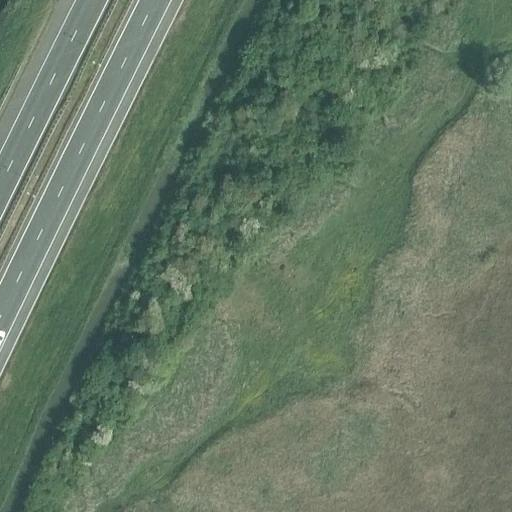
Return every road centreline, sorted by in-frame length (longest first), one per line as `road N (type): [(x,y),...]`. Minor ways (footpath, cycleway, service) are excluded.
road 1 (motorway): [(0,326),(160,0)]
road 2 (motorway): [(93,0),(0,187)]
